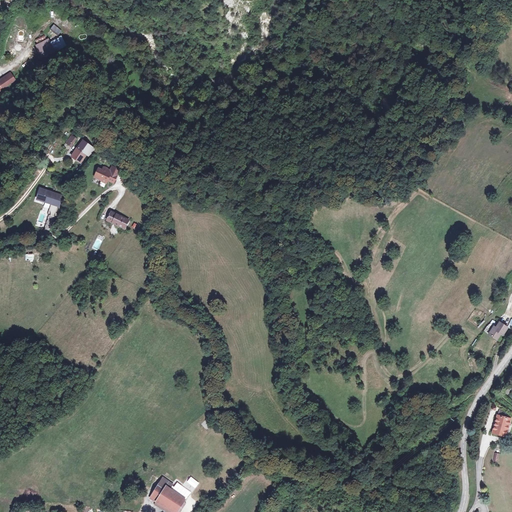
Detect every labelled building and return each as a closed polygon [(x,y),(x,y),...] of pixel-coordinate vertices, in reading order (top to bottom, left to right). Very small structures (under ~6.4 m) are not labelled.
[(62,31),(54,26),(50,31),(58,37),(62,31)] [(37,43),(47,38),(45,35),(36,39),(37,43)] [(50,39),(35,46),(39,56),(52,51),(52,52),(65,47),(62,39),(52,44),(50,39)] [(0,76),(0,94),(18,84),(10,71),(0,76)] [(79,136),(73,132),(67,140),(73,144),(79,136)] [(96,145),(85,136),(72,153),(84,161),(96,145)] [(111,169),(100,164),(94,179),(108,185),(110,181),(115,183),(121,168),(113,164),(111,169)] [(48,214),(56,216),(62,194),(39,187),(36,200),(45,202),(43,207),(49,208),(48,214)] [(130,219),(111,209),(106,220),(125,230),(130,219)] [(97,251),(104,237),(98,234),(91,248),(97,251)] [(509,327),(499,319),(488,334),(499,341),(509,327)] [(511,420),(496,416),(491,435),(507,439),(511,420)] [(176,485),(162,476),(149,497),(157,502),(155,505),(166,511),(179,511),(192,492),(177,482),(176,485)]
